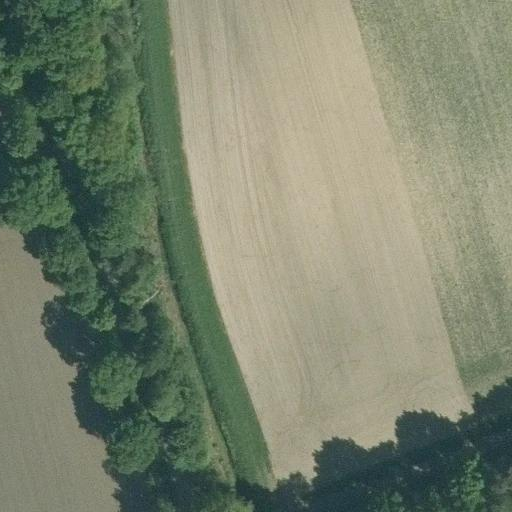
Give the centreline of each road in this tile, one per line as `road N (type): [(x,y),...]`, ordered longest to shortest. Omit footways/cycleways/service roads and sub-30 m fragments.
road 1 (unclassified): [(197,511),(103,225),(16,0)]
road 2 (unclassified): [(511,460),(380,511)]
